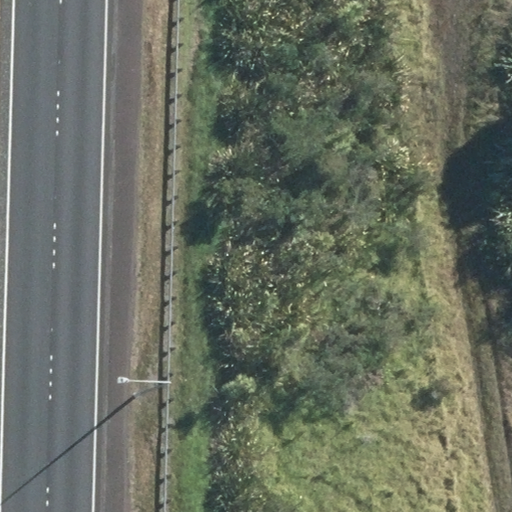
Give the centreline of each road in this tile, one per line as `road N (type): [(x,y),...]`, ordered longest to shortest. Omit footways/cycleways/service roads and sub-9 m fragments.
road 1 (motorway): [(59,0),(45,511)]
road 2 (track): [(511,477),(469,215),(478,44)]
